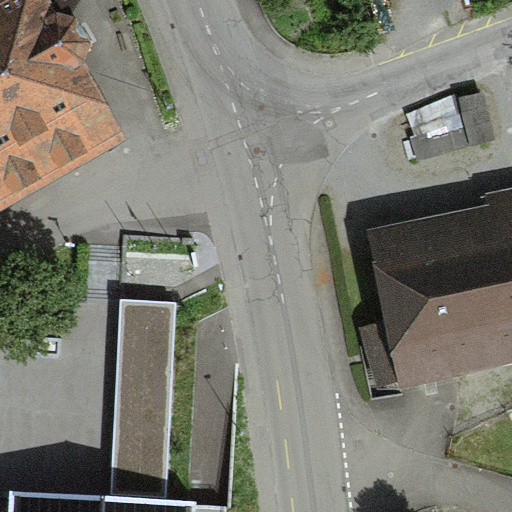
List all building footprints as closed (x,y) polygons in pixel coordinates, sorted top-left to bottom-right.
[(48,0),(0,0),(0,210),(126,139),(86,62),(91,39),(76,17),(56,13),(48,0)] [(428,147),(497,144),(495,95),(426,98),(428,147)] [(491,206),(368,233),(403,387),(511,362),(511,187),(488,193),(491,206)] [(124,301),(115,500),(167,503),(177,303),(124,301)] [(97,499),(13,496),(11,511),(192,511),(193,504),(167,503),(115,500),(97,499)]
